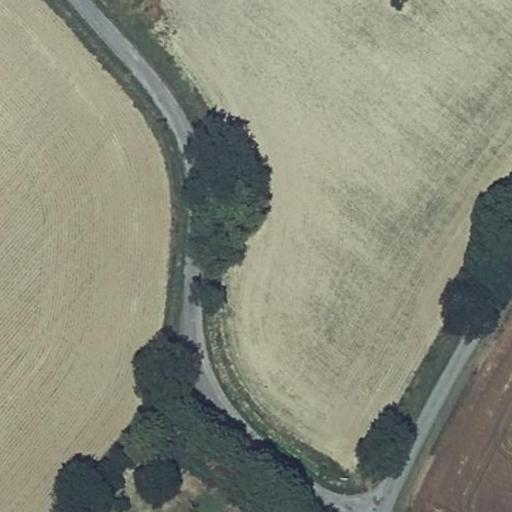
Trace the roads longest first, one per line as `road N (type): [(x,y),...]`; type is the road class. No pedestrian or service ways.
road 1 (tertiary): [(81,0),(152,79),(192,143),(200,185),(195,373),(232,426),(339,511)]
road 2 (unclassified): [(370,511),(511,274)]
